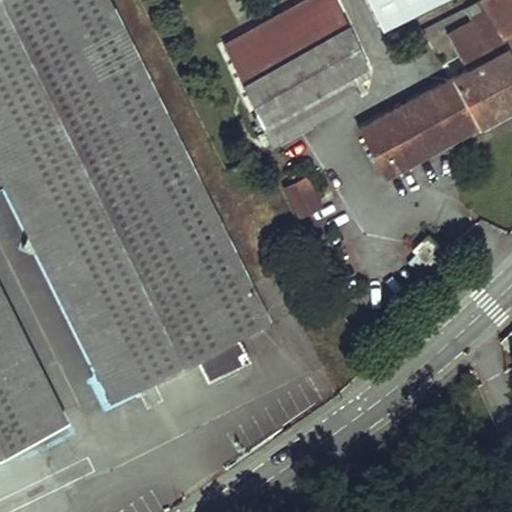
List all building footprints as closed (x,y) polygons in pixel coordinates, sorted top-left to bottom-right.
[(107,0),(0,0),(0,178),(5,188),(27,234),(22,254),(40,259),(108,397),(192,356),(204,378),(247,356),(236,335),(267,319),(107,0)] [(365,65),(333,0),(305,0),(224,47),(272,144),(359,95),(349,76),(365,65)] [(511,0),(476,0),(463,7),(466,12),(469,19),(445,32),(464,69),(357,128),(382,175),(511,104),(511,59),(508,52),(500,37),(511,31),(511,0)] [(366,0),(380,27),(434,0),(366,0)] [(466,12),(463,7),(421,27),(423,34),(466,12)] [(511,50),(511,31),(500,37),(508,52),(511,50)] [(305,178),(284,189),(298,217),(319,206),(305,178)] [(446,261),(428,241),(413,255),(431,276),(446,261)] [(0,352),(40,434),(67,421),(0,287),(0,352)] [(511,329),(501,339),(510,349),(511,347),(511,329)] [(0,453),(40,434),(0,352),(0,453)]
